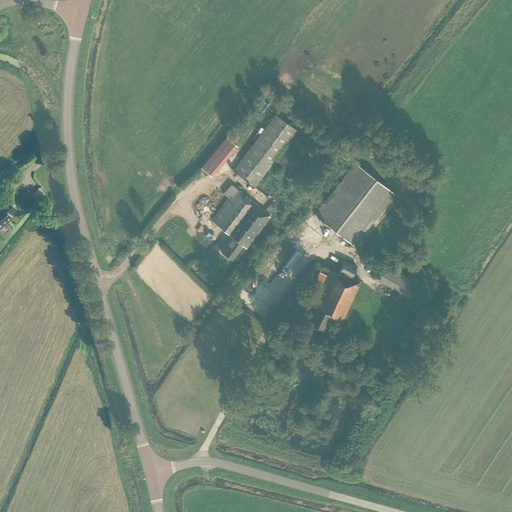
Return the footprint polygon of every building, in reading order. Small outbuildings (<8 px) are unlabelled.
[(254,186),(296,129),(276,114),(234,171),(254,186)] [(234,142),(225,136),(200,166),(208,173),(234,142)] [(353,245),(393,192),(354,162),(313,214),(353,245)] [(246,247),(270,216),(264,211),(264,210),(231,183),(223,194),(230,200),(213,221),(232,236),(221,251),(231,258),(241,244),(246,247)] [(42,186),(33,190),(36,199),(46,196),(42,186)] [(0,225),(12,216),(10,213),(16,208),(15,207),(16,205),(13,202),(11,202),(8,199),(0,206),(0,225)] [(355,267),(343,261),(337,274),(329,270),(327,275),(319,271),(313,284),(321,288),(317,297),(315,296),(315,295),(310,292),(307,298),(314,302),(310,311),(311,312),(307,321),(324,329),(328,320),(339,325),(359,282),(350,278),(355,267)] [(411,297),(418,283),(382,263),(374,277),(411,297)]
